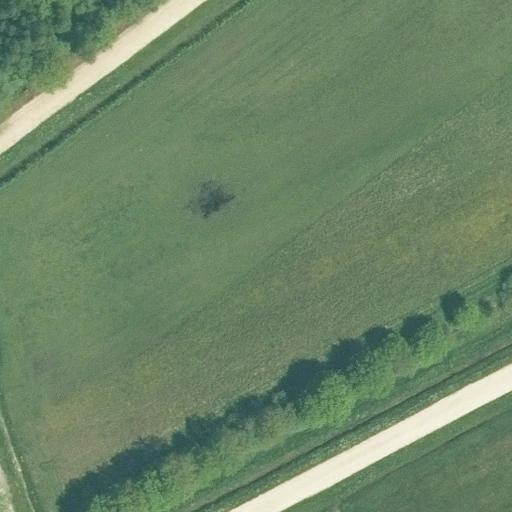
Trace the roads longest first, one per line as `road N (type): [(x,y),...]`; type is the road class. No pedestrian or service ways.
road 1 (track): [(249,511),(511,374)]
road 2 (track): [(186,0),(0,143)]
